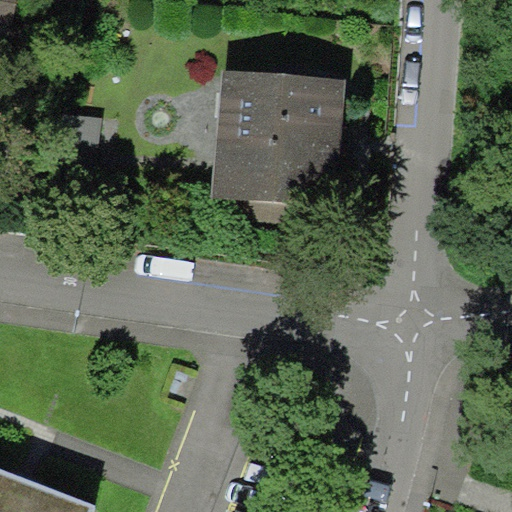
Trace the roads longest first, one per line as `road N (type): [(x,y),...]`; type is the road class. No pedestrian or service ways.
road 1 (residential): [(0,273),(418,334)]
road 2 (residential): [(422,0),(418,334)]
road 3 (residential): [(418,334),(357,511)]
